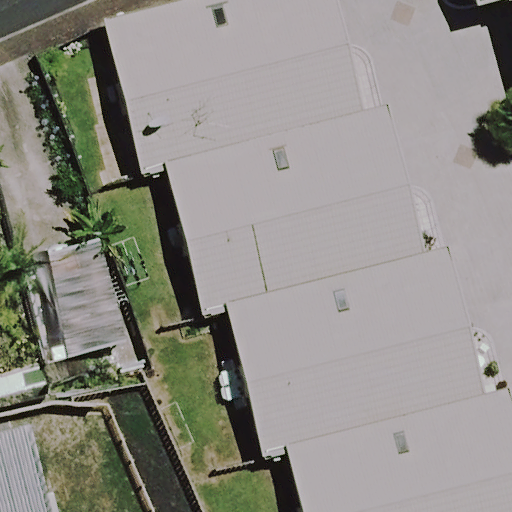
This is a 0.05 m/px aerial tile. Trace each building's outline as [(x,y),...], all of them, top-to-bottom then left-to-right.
[(148,186),(352,130),(315,0),(246,0),(86,44),(127,192),(148,186)] [(495,8),(511,3),(511,0),(457,0),(462,17),(495,8)] [(511,3),(495,8),(511,76),(511,3)] [(207,325),(391,274),(352,130),(148,186),(187,330),(207,325)] [(391,274),(207,325),(249,478),(274,471),(466,419),(423,265),(391,274)] [(466,419),(274,471),(285,511),(511,511),(511,438),(504,408),(466,419)]
